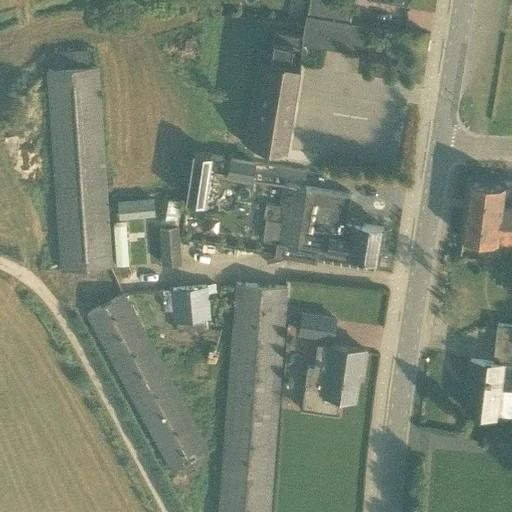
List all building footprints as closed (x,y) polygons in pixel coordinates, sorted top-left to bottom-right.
[(352,0),(302,0),(301,12),(305,13),(349,20),(352,0)] [(305,13),(301,36),(274,31),(271,53),(260,51),(244,143),(284,149),(302,42),(363,50),(367,23),(349,20),(305,13)] [(89,65),(88,49),(50,51),(52,68),(48,68),(61,269),(111,266),(97,65),(89,65)] [(199,202),(207,153),(193,151),(185,200),(199,202)] [(236,159),(233,174),(251,177),(253,162),(236,159)] [(511,243),(511,205),(503,205),(506,185),(470,181),(463,237),(511,243)] [(346,219),(350,193),(304,186),(283,182),(279,204),(266,202),(263,218),(265,219),(262,239),(276,241),(274,253),(316,261),(318,248),(377,258),(383,226),(346,219)] [(177,225),(182,197),(164,194),(159,226),(158,226),(161,264),(182,262),(178,225),(177,225)] [(117,200),(119,215),(154,212),(153,196),(117,200)] [(115,221),(116,262),(130,262),(128,221),(115,221)] [(268,511),(286,284),(237,280),(218,511),(268,511)] [(209,318),(207,292),(216,291),(215,284),(171,288),(173,308),(174,321),(176,321),(177,331),(208,328),(207,319),(209,318)] [(171,468),(208,448),(123,293),(87,312),(171,468)] [(332,337),(335,317),(301,312),(298,332),(332,337)] [(511,325),(500,324),(496,361),(471,358),(468,380),(471,381),(467,411),(500,415),(504,385),(511,385),(511,325)] [(336,412),(339,395),(354,397),(357,376),(356,376),(357,368),(361,369),(364,348),(330,343),(330,344),(317,342),(313,366),(307,365),(301,407),(299,407),(299,408),(338,413),(338,412),(336,412)]
